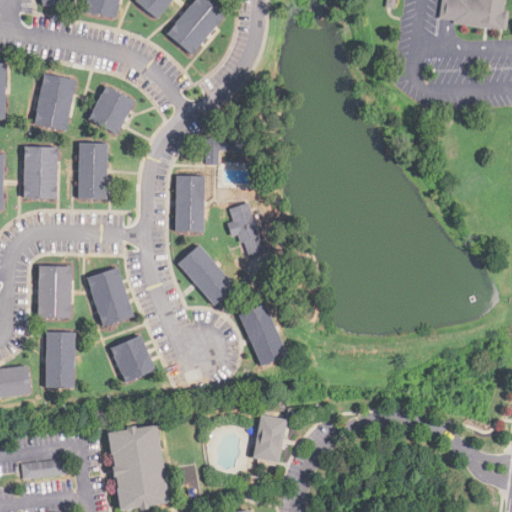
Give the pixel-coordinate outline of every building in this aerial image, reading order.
[(120,0),(117,19),(84,13),(86,0),(120,0)] [(173,0),(157,20),(135,2),(136,0),(173,0)] [(192,56),(167,35),(196,0),(204,0),(224,17),(202,44),(192,56)] [(507,26),(454,21),(455,16),(450,16),(444,15),(445,0),(510,0),(510,7),(509,7),(507,26)] [(66,131),(34,125),(44,75),(76,81),(66,131)] [(117,135),(89,120),(106,87),(135,102),(117,135)] [(216,166),(206,166),(207,139),(250,140),(251,153),(220,152),(219,163),(216,166)] [(107,200),(79,199),(80,144),(109,145),(107,200)] [(56,200),(24,199),(25,148),(57,149),(56,200)] [(203,233),(175,232),(177,177),(204,178),(204,192),(203,233)] [(250,257),(244,243),(241,244),(238,235),(232,237),(227,224),(234,222),(230,211),(248,204),(265,252),(250,257)] [(214,306),(206,297),(178,264),(200,246),(206,252),(236,288),(214,306)] [(70,319),(38,319),(39,267),(71,268),(70,319)] [(103,327),(87,279),(118,269),(134,317),(103,327)] [(262,368),(254,350),(239,317),(253,310),(265,305),(288,356),(262,368)] [(74,389),(46,388),(47,333),(75,334),(74,389)] [(126,383),(111,350),(141,336),(156,370),(126,383)] [(0,398),(0,370),(28,367),(31,395),(0,398)] [(278,468),(255,463),(260,420),(286,424),(278,468)] [(119,511),(108,439),(156,432),(168,511),(119,511)] [(25,486),(23,471),(68,465),(70,480),(25,486)]
